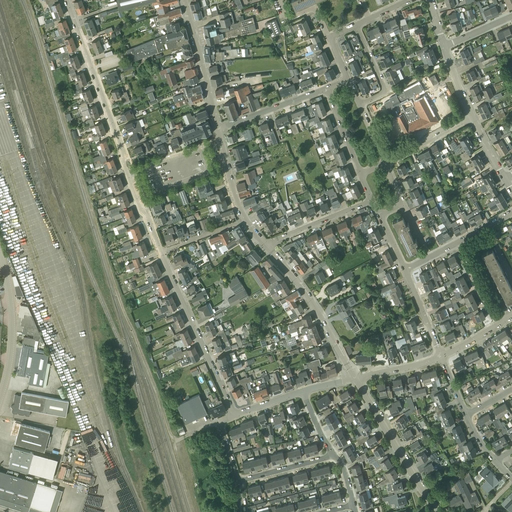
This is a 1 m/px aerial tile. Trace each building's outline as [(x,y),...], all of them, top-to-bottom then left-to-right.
[(157,1),(156,0),(116,0),(118,7),(119,12),(122,11),(136,7),(138,6),(150,3),(157,1)] [(157,9),(159,15),(169,12),(167,4),(179,1),(178,0),(161,0),(158,1),(153,2),(154,5),(159,4),(160,8),(157,9)] [(200,0),(198,1),(193,2),(190,3),(190,4),(191,6),(192,10),(203,6),(204,9),(208,8),(208,5),(204,6),(201,0),(200,0)] [(295,10),(312,3),(311,0),(291,0),(295,10)] [(498,10),(500,9),(498,3),(496,0),(492,0),(495,6),(498,10)] [(511,7),(511,0),(504,0),(506,2),(502,4),(501,2),(498,3),(500,9),(502,12),(505,11),(504,7),(507,5),(509,9),(511,7)] [(55,4),(54,2),(48,4),(51,12),(54,11),(62,9),(59,2),(55,4)] [(85,9),(84,5),(76,8),(78,14),(90,10),(89,8),(85,9)] [(499,13),(498,10),(495,6),(490,8),(493,16),(499,13)] [(169,12),(159,15),(153,17),(154,20),(156,27),(161,25),(161,24),(171,21),(171,19),(182,15),(181,8),(169,12)] [(208,8),(204,9),(194,12),(196,19),(206,16),(207,19),(212,17),(213,17),(211,11),(210,8),(208,8)] [(405,17),(414,14),(415,17),(422,14),(421,8),(417,10),(416,9),(408,11),(407,9),(402,11),(405,17)] [(490,8),(483,11),(487,19),(493,16),(490,8)] [(62,9),(54,11),(56,17),(54,18),(55,21),(60,19),(59,16),(64,15),(62,9)] [(228,12),(219,14),(222,26),(234,23),(232,11),(228,12)] [(455,13),(455,12),(452,13),(452,14),(448,15),(450,22),(453,21),(453,22),(450,23),(462,20),(460,14),(459,11),(455,13)] [(222,26),(216,27),(215,24),(204,27),(208,44),(221,41),(220,38),(238,34),(241,33),(241,35),(250,33),(249,25),(255,24),(253,17),(239,21),(239,22),(234,23),(222,26)] [(467,25),(470,24),(468,17),(464,19),(462,20),(450,23),(451,24),(450,24),(451,26),(452,28),(453,27),(453,30),(460,28),(460,29),(464,27),(463,24),(466,23),(467,25)] [(92,19),(84,22),(87,29),(97,25),(96,21),(95,18),(92,19)] [(389,21),(394,31),(399,29),(398,26),(395,18),(389,21)] [(60,19),(55,21),(45,25),(47,29),(49,28),(49,27),(52,26),(53,26),(54,26),(55,25),(57,24),(57,25),(57,29),(58,30),(68,26),(66,19),(61,21),(60,19)] [(265,23),(270,37),(281,33),(276,19),(265,23)] [(306,20),(298,23),(295,24),(298,30),(301,29),(308,26),(306,20)] [(383,24),(386,31),(387,31),(388,33),(388,34),(394,31),(389,21),(383,24)] [(165,25),(168,33),(181,29),(179,22),(174,24),(174,23),(165,25)] [(99,29),(97,25),(87,29),(90,36),(97,33),(100,32),(99,29)] [(57,39),(66,36),(66,33),(70,32),(68,26),(58,30),(60,35),(54,37),(55,40),(57,39)] [(311,32),(308,26),(301,29),(298,30),(300,36),(311,32)] [(378,40),(383,38),(378,26),(372,29),(377,39),(378,40)] [(403,31),(404,35),(413,32),(413,34),(412,35),(412,36),(413,37),(414,37),(417,37),(418,42),(419,44),(420,45),(421,45),(422,45),(423,45),(424,44),(424,43),(424,42),(424,41),(424,42),(424,41),(422,34),(424,34),(422,28),(415,30),(414,27),(408,29),(404,30),(403,31)] [(131,62),(131,61),(170,47),(180,44),(189,42),(188,38),(186,28),(181,29),(168,33),(167,34),(166,34),(167,36),(127,50),(131,62)] [(503,31),(506,39),(511,36),(511,34),(509,28),(503,31)] [(371,42),(377,39),(372,29),(366,32),(370,39),(371,42)] [(497,33),(500,41),(506,39),(503,31),(497,33)] [(314,43),(320,40),(318,34),(311,37),(314,43)] [(344,50),(353,45),(359,43),(358,40),(359,40),(356,35),(354,36),(357,41),(352,43),(351,40),(341,44),(344,50)] [(67,38),(66,36),(57,39),(59,44),(65,41),(67,45),(74,42),(72,36),(67,38)] [(104,40),(103,38),(92,42),(94,48),(101,45),(100,41),(104,40)] [(310,55),(318,51),(317,49),(323,46),(320,40),(314,43),(309,45),(312,51),(309,52),(310,55)] [(61,53),(58,54),(59,58),(69,54),(73,53),(72,50),(77,49),(74,42),(67,45),(60,48),(61,53)] [(170,47),(131,61),(131,62),(170,48),(171,51),(182,48),(184,53),(181,55),(182,58),(183,58),(184,59),(187,58),(186,57),(193,55),(189,42),(180,44),(170,47)] [(498,45),(496,42),(495,43),(498,50),(503,48),(501,43),(498,45)] [(107,49),(107,47),(105,43),(101,45),(94,48),(96,53),(107,49)] [(214,44),(205,46),(205,47),(204,47),(205,53),(219,51),(229,50),(230,50),(231,49),(230,45),(223,46),(223,47),(218,48),(215,48),(214,44)] [(356,52),(353,45),(344,50),(346,55),(354,52),(356,56),(362,53),(361,50),(356,52)] [(468,50),(472,49),(470,45),(463,48),(464,50),(460,52),(463,58),(470,55),(468,50)] [(422,60),(426,58),(434,54),(432,48),(424,51),(423,49),(416,52),(418,56),(420,55),(422,60)] [(227,53),(230,53),(230,50),(229,50),(219,51),(205,53),(204,53),(204,55),(206,61),(215,60),(215,59),(219,59),(220,59),(225,59),(225,55),(228,55),(227,53)] [(485,60),(483,56),(479,57),(477,53),(481,52),(480,50),(478,51),(474,52),(470,55),(463,58),(465,64),(474,60),(476,64),(481,61),(485,60)] [(319,54),(318,51),(310,55),(314,63),(318,61),(327,57),(325,51),(319,54)] [(393,58),(391,59),(388,53),(380,56),(381,59),(380,60),(383,67),(394,62),(393,58)] [(72,63),(79,60),(77,55),(70,57),(69,54),(59,58),(60,61),(61,60),(63,60),(64,62),(65,65),(72,63)] [(429,68),(427,65),(437,61),(434,54),(426,58),(428,63),(421,65),(423,70),(429,68)] [(485,60),(481,61),(483,65),(485,64),(486,67),(498,62),(495,55),(485,60)] [(316,72),(327,68),(327,67),(325,68),(324,66),(330,63),(327,57),(318,61),(320,67),(312,70),(313,73),(316,72)] [(188,66),(196,64),(194,58),(186,61),(183,62),(170,66),(164,69),(159,70),(161,74),(165,73),(170,85),(172,84),(177,82),(172,71),(178,69),(187,66),(188,66)] [(359,59),(356,60),(349,63),(352,69),(361,65),(359,59)] [(79,60),(72,63),(73,67),(69,68),(70,70),(69,70),(70,73),(75,71),(74,69),(81,66),(79,60)] [(131,62),(131,61),(131,62),(122,65),(124,71),(133,68),(131,62)] [(217,67),(222,65),(221,61),(215,62),(216,65),(213,66),(213,67),(209,68),(211,74),(218,72),(217,67)] [(390,66),(392,69),(385,72),(390,84),(398,80),(397,77),(397,76),(397,75),(398,74),(397,73),(396,73),(395,71),(403,68),(400,62),(390,66)] [(364,70),(361,65),(352,69),(354,74),(364,70)] [(478,79),(478,80),(482,78),(478,71),(477,71),(475,67),(471,69),(471,70),(466,73),(469,80),(476,77),(477,80),(478,79)] [(184,71),(187,79),(197,75),(198,75),(197,68),(184,71)] [(328,71),(327,68),(316,72),(317,75),(325,72),(328,79),(336,76),(333,69),(328,71)] [(313,85),(312,80),(315,79),(313,73),(312,70),(308,71),(308,72),(303,74),(308,87),(313,85)] [(77,77),(78,80),(85,77),(83,72),(76,74),(75,71),(70,73),(71,76),(72,76),(73,78),(77,77)] [(118,76),(116,71),(112,73),(114,76),(107,78),(109,85),(120,81),(118,76)] [(212,85),(215,84),(227,81),(225,74),(211,78),(212,85)] [(303,81),(300,82),(302,89),(308,87),(303,74),(300,75),(303,81)] [(185,86),(188,85),(191,84),(191,83),(199,81),(197,75),(187,79),(183,80),(185,86)] [(434,75),(429,77),(433,85),(438,82),(434,75)] [(82,88),(81,86),(87,83),(85,77),(78,80),(79,84),(76,85),(76,87),(75,88),(76,90),(82,88)] [(358,82),(360,88),(377,81),(370,84),(368,78),(365,79),(362,80),(358,82)] [(283,81),(285,87),(279,89),(282,96),(285,95),(291,93),(287,83),(286,80),(283,81)] [(378,83),(377,81),(360,88),(363,94),(369,91),(369,89),(373,88),(372,86),(378,83)] [(290,82),(287,83),(291,93),(296,91),(294,84),(291,85),(290,82)] [(434,116),(424,97),(420,99),(417,93),(422,91),(418,83),(403,91),(404,92),(397,96),(396,95),(389,98),(390,100),(384,103),(392,117),(397,114),(398,116),(396,117),(407,137),(414,134),(413,133),(426,127),(426,128),(438,122),(435,115),(434,116)] [(472,95),(483,90),(480,84),(477,85),(476,84),(473,85),(474,87),(470,89),(472,95)] [(189,88),(188,85),(185,86),(182,87),(184,93),(182,94),(173,97),(175,103),(175,102),(175,103),(182,100),(186,98),(187,98),(186,97),(194,94),(195,95),(201,93),(203,92),(200,85),(189,88)] [(262,91),(251,94),(251,93),(250,93),(249,91),(248,87),(247,85),(242,87),(238,88),(235,89),(236,94),(238,99),(239,102),(246,99),(247,101),(247,102),(253,99),(253,98),(261,95),(263,95),(262,91)] [(124,102),(129,100),(130,100),(127,91),(124,92),(122,87),(119,88),(112,91),(112,92),(114,95),(113,95),(114,98),(121,96),(124,102)] [(236,94),(235,89),(234,87),(228,89),(229,89),(227,89),(227,87),(223,88),(223,87),(219,89),(215,90),(217,97),(224,95),(225,97),(231,95),(236,94)] [(484,93),(487,99),(494,96),(490,87),(483,90),(484,93)] [(74,96),(78,95),(79,96),(83,94),(84,97),(92,94),(90,89),(83,91),(82,88),(76,90),(73,92),(74,96)] [(481,95),(484,93),(483,90),(472,95),(475,100),(482,97),(481,95)] [(487,99),(488,102),(498,97),(499,98),(503,96),(501,92),(494,96),(487,99)] [(191,104),(204,99),(201,93),(195,95),(188,98),(191,104)] [(87,105),(86,103),(94,100),(92,94),(84,97),(85,100),(81,102),(82,104),(80,105),(80,104),(78,105),(79,108),(87,105)] [(238,99),(233,101),(224,104),(227,111),(231,109),(235,107),(236,108),(239,107),(239,106),(241,103),(247,102),(247,101),(246,99),(239,102),(238,99)] [(251,111),(256,109),(253,99),(247,102),(249,107),(251,111)] [(322,101),(315,104),(311,105),(312,105),(310,106),(308,107),(310,113),(314,111),(324,107),(322,101)] [(478,107),(480,112),(491,107),(489,103),(485,104),(485,103),(478,107)] [(89,110),(90,114),(98,111),(96,105),(84,110),(85,112),(89,110)] [(239,116),(251,111),(249,107),(241,110),(240,106),(239,106),(239,107),(236,108),(235,107),(231,109),(227,111),(230,119),(239,116)] [(297,111),(300,118),(307,115),(307,114),(310,113),(308,107),(297,111)] [(310,122),(319,119),(318,116),(319,115),(320,116),(327,113),(324,107),(314,111),(316,117),(309,119),(310,122)] [(493,113),(495,116),(504,112),(502,109),(495,112),(492,107),(491,107),(480,112),(483,118),(491,115),(491,114),(493,113)] [(123,120),(134,116),(131,109),(121,113),(123,120)] [(208,116),(206,109),(197,113),(198,117),(195,118),(194,115),(191,116),(190,113),(186,114),(189,124),(195,121),(206,117),(208,116)] [(87,115),(88,118),(87,119),(88,120),(86,121),(87,124),(88,124),(93,122),(92,119),(100,116),(98,111),(90,114),(87,115)] [(294,120),(300,118),(297,111),(291,113),(294,120)] [(284,124),(290,122),(287,115),(281,117),(284,124)] [(206,117),(195,121),(197,126),(195,127),(194,125),(181,131),(186,143),(193,140),(194,140),(194,139),(196,139),(199,138),(201,137),(206,135),(207,135),(207,134),(208,134),(213,132),(208,120),(207,120),(206,117)] [(278,126),(284,124),(281,117),(275,119),(278,126)] [(321,124),(322,127),(331,123),(329,118),(322,120),(324,123),(321,124)] [(143,130),(140,123),(139,120),(133,122),(125,125),(127,131),(133,128),(133,130),(135,129),(136,132),(139,131),(143,130)] [(95,127),(97,130),(104,127),(102,122),(94,125),(93,122),(88,124),(89,127),(90,127),(91,129),(95,127)] [(268,131),(270,130),(267,122),(261,125),(263,132),(268,131)] [(331,123),(322,127),(318,128),(320,133),(318,134),(320,137),(325,135),(324,132),(327,131),(327,132),(333,129),(331,123)] [(508,132),(510,131),(511,129),(511,124),(508,127),(498,132),(496,128),(492,130),(493,132),(489,133),(493,140),(501,135),(501,136),(508,132)] [(98,133),(93,135),(92,136),(94,141),(100,139),(99,136),(106,133),(104,127),(97,130),(98,133)] [(166,133),(163,134),(166,142),(167,144),(172,142),(174,148),(180,145),(179,142),(183,140),(180,133),(181,132),(180,128),(171,131),(172,135),(173,135),(175,138),(171,139),(169,140),(166,133)] [(246,141),(252,139),(248,129),(228,135),(230,142),(238,139),(237,135),(238,135),(238,136),(244,134),(245,137),(244,137),(246,141)] [(278,143),(275,136),(273,130),(270,131),(270,130),(268,131),(268,132),(270,137),(273,145),(278,143)] [(140,141),(138,135),(137,133),(132,134),(133,136),(130,137),(133,144),(140,141)] [(166,142),(163,134),(159,136),(161,141),(155,143),(159,153),(166,151),(163,143),(166,142)] [(337,140),(334,134),(328,137),(326,137),(325,135),(320,137),(320,139),(320,140),(321,142),(326,141),(327,144),(326,144),(337,140)] [(454,151),(470,141),(469,139),(469,138),(468,137),(468,136),(467,136),(460,140),(461,143),(457,145),(454,141),(450,144),(452,148),(454,151)] [(506,139),(505,137),(502,138),(501,139),(494,143),(498,149),(507,144),(508,143),(506,139)] [(101,145),(102,148),(108,146),(106,140),(96,144),(97,146),(101,145)] [(324,145),(326,151),(325,151),(326,154),(332,152),(331,149),(339,146),(337,140),(326,144),(324,145)] [(142,146),(141,145),(134,148),(137,155),(141,153),(141,154),(145,153),(144,152),(151,150),(147,141),(144,143),(145,145),(142,146)] [(466,157),(469,155),(474,152),(471,148),(474,147),(473,146),(473,145),(472,144),(470,141),(454,151),(456,154),(465,148),(466,151),(463,153),(466,157)] [(439,148),(436,144),(431,147),(439,162),(443,159),(441,155),(442,154),(441,151),(439,148)] [(511,147),(510,149),(507,144),(498,149),(501,155),(508,151),(508,150),(509,150),(511,152),(511,151),(511,147)] [(246,150),(246,149),(244,145),(232,148),(235,156),(237,155),(238,159),(246,157),(244,151),(246,150)] [(108,146),(102,148),(99,150),(100,154),(92,157),(94,162),(97,161),(105,158),(103,155),(111,153),(108,146)] [(333,154),(334,157),(335,160),(345,156),(342,150),(333,154)] [(438,174),(432,162),(431,159),(433,157),(429,150),(423,153),(429,164),(431,168),(432,171),(435,175),(438,174)] [(423,161),(426,166),(429,164),(423,153),(418,156),(421,162),(423,161)] [(248,159),(248,161),(250,161),(251,164),(261,161),(259,155),(248,159)] [(469,164),(467,165),(468,168),(482,160),(480,157),(479,156),(479,155),(478,155),(471,159),(472,162),(469,164)] [(335,160),(336,162),(337,165),(347,162),(345,156),(335,160)] [(107,161),(106,158),(105,158),(97,161),(97,163),(94,164),(96,167),(102,165),(104,164),(106,168),(109,167),(115,164),(113,158),(107,161)] [(246,166),(248,166),(247,162),(248,161),(248,159),(235,163),(236,166),(236,167),(236,168),(237,169),(237,170),(246,167),(246,166)] [(482,160),(468,168),(470,171),(476,167),(477,170),(485,166),(484,165),(484,164),(484,163),(483,163),(482,160)] [(115,164),(109,167),(110,171),(107,172),(108,175),(118,171),(115,164)] [(406,168),(408,167),(406,164),(397,168),(400,175),(407,172),(406,168)] [(451,171),(448,165),(442,168),(445,174),(451,171)] [(350,173),(348,167),(341,169),(340,167),(337,168),(332,170),(333,173),(338,171),(340,177),(340,176),(340,177),(350,173)] [(416,183),(414,177),(422,173),(420,169),(417,171),(409,174),(410,177),(403,181),(406,187),(413,184),(414,186),(419,184),(417,182),(416,183)] [(245,182),(236,185),(239,193),(250,190),(248,184),(254,182),(253,178),(257,177),(255,170),(250,171),(245,173),(247,182),(245,183),(245,182)] [(432,171),(429,172),(428,173),(433,183),(437,181),(436,177),(435,175),(432,171)] [(338,185),(340,188),(349,184),(348,181),(352,179),(350,173),(340,177),(343,183),(338,185)] [(479,187),(493,179),(491,176),(490,175),(490,174),(489,174),(476,182),(479,187)] [(101,184),(102,184),(104,189),(110,187),(122,182),(120,177),(110,180),(109,177),(100,181),(101,184)] [(490,193),(495,190),(493,186),(496,185),(496,184),(496,183),(495,182),(494,182),(493,179),(479,187),(481,190),(484,188),(486,191),(487,190),(490,193)] [(207,192),(212,190),(211,186),(208,180),(193,186),(194,189),(199,187),(202,197),(204,197),(203,194),(207,193),(207,192)] [(239,193),(240,197),(253,194),(252,189),(257,187),(257,186),(255,181),(254,182),(248,184),(250,190),(239,193)] [(110,187),(113,192),(124,188),(122,182),(110,187)] [(412,198),(420,194),(419,190),(421,189),(422,187),(422,186),(423,185),(422,183),(419,184),(414,186),(413,187),(414,190),(408,192),(410,195),(411,195),(412,198)] [(347,195),(359,190),(356,184),(349,188),(350,190),(342,194),(343,197),(347,195)] [(361,195),(359,190),(347,195),(343,197),(344,199),(347,198),(348,198),(353,195),(354,198),(361,195)] [(490,193),(487,195),(490,199),(493,197),(495,200),(488,204),(489,207),(504,198),(501,192),(498,194),(495,190),(490,193)] [(214,194),(214,193),(206,196),(208,201),(212,199),(212,198),(217,196),(218,200),(224,198),(222,191),(214,194)] [(336,198),(334,195),(337,194),(335,191),(328,194),(333,207),(341,204),(338,197),(336,198)] [(117,203),(121,201),(128,198),(126,193),(115,197),(117,203)] [(421,202),(420,202),(423,200),(420,194),(412,198),(414,201),(413,202),(414,205),(421,202)] [(248,199),(243,201),(246,208),(251,206),(254,212),(257,211),(265,206),(271,206),(268,197),(259,201),(257,196),(248,199)] [(128,198),(121,201),(122,204),(118,206),(119,208),(130,204),(128,198)] [(508,204),(504,198),(489,207),(491,210),(498,205),(500,208),(508,204)] [(167,204),(166,204),(164,200),(160,201),(160,203),(154,206),(156,212),(163,210),(163,209),(165,209),(166,211),(175,208),(173,203),(168,205),(167,204)] [(220,209),(220,210),(228,207),(225,200),(215,204),(217,209),(216,209),(216,211),(212,212),(213,213),(214,215),(214,216),(217,214),(220,213),(219,210),(220,209)] [(314,207),(310,209),(307,201),(299,204),(302,210),(306,208),(309,216),(317,213),(314,207)] [(324,203),(323,201),(322,201),(319,202),(320,205),(323,211),(330,208),(327,202),(324,203)] [(475,202),(472,203),(475,207),(476,207),(477,209),(471,212),(474,216),(477,223),(483,220),(480,213),(479,212),(481,210),(476,201),(475,202)] [(268,216),(270,214),(269,211),(274,209),(272,205),(271,206),(265,206),(257,211),(258,213),(257,214),(261,220),(268,216)] [(425,210),(424,206),(416,210),(420,217),(427,213),(430,212),(431,215),(439,212),(437,206),(434,207),(435,207),(429,210),(428,208),(425,210)] [(291,209),(292,211),(294,214),(297,221),(303,219),(300,212),(298,208),(296,209),(295,209),(292,211),(291,209)] [(123,218),(126,217),(127,217),(134,214),(132,209),(120,213),(123,218)] [(220,214),(220,213),(217,214),(219,221),(224,219),(223,219),(235,215),(233,210),(221,213),(220,214)] [(294,214),(292,211),(287,213),(288,217),(291,224),(297,221),(294,214)] [(465,219),(462,214),(461,211),(458,212),(461,218),(455,220),(457,223),(462,232),(467,229),(462,220),(465,219)] [(172,219),(170,212),(158,217),(160,224),(167,221),(170,220),(171,223),(182,219),(180,214),(176,215),(176,217),(172,219)] [(124,222),(125,225),(136,220),(134,214),(127,217),(128,221),(124,222)] [(356,217),(362,231),(366,230),(371,218),(369,214),(366,215),(364,214),(361,216),(361,215),(356,217)] [(449,227),(446,222),(442,214),(439,216),(443,224),(444,224),(446,227),(446,229),(449,227)] [(262,222),(265,227),(274,222),(273,221),(274,220),(273,220),(276,218),(274,215),(271,216),(262,222)] [(393,221),(401,238),(410,233),(408,228),(410,226),(408,223),(406,224),(402,216),(393,221)] [(474,216),(468,219),(471,226),(477,223),(474,216)] [(363,235),(362,231),(356,217),(352,219),(354,225),(355,225),(356,229),(357,229),(360,236),(363,235)] [(200,230),(199,224),(196,226),(195,223),(194,220),(186,223),(188,226),(189,226),(192,234),(196,233),(196,232),(200,230)] [(349,235),(348,232),(350,231),(346,221),(342,223),(347,236),(349,235)] [(274,222),(265,227),(269,233),(278,227),(280,226),(278,222),(276,224),(276,223),(275,224),(274,222)] [(347,236),(342,223),(337,225),(341,235),(344,234),(345,237),(346,241),(347,241),(348,244),(350,244),(347,236)] [(456,227),(453,229),(456,235),(462,232),(457,223),(454,224),(456,227)] [(131,230),(133,234),(140,231),(138,225),(127,229),(128,232),(131,230)] [(184,237),(189,235),(187,228),(184,229),(183,227),(177,229),(176,226),(173,227),(175,234),(176,235),(178,234),(180,238),(184,236),(184,237)] [(225,237),(227,243),(233,239),(244,234),(244,233),(240,226),(230,231),(231,233),(228,235),(225,237)] [(164,235),(168,243),(175,241),(173,235),(175,234),(173,227),(167,230),(168,233),(164,235)] [(335,240),(334,240),(333,239),(336,237),(331,227),(327,229),(334,247),(337,246),(335,240)] [(447,230),(446,229),(446,227),(440,230),(441,233),(445,240),(451,237),(447,230)] [(326,241),(329,240),(330,243),(329,243),(331,248),(334,247),(327,229),(322,231),(326,241)] [(366,230),(362,231),(363,235),(365,241),(365,240),(380,233),(377,229),(368,233),(367,230),(366,230)] [(231,233),(230,231),(229,230),(218,234),(219,235),(209,239),(211,244),(214,243),(217,248),(218,248),(227,243),(225,237),(228,235),(231,233)] [(131,239),(132,241),(143,237),(140,231),(133,234),(134,238),(131,239)] [(317,248),(319,247),(325,245),(321,236),(318,238),(317,233),(312,235),(317,248)] [(373,247),(372,243),(382,238),(380,233),(365,240),(366,242),(365,243),(366,246),(366,247),(367,250),(373,247)] [(401,238),(404,245),(408,254),(414,252),(416,252),(415,251),(418,250),(415,244),(418,243),(416,239),(414,240),(410,233),(401,238)] [(445,240),(441,233),(436,236),(439,243),(445,240)] [(243,255),(249,251),(253,248),(248,240),(247,238),(245,235),(244,234),(233,239),(227,243),(218,248),(222,254),(224,253),(224,252),(228,249),(229,250),(241,242),(242,245),(244,249),(240,251),(243,255)] [(306,241),(306,242),(309,249),(314,247),(318,255),(320,254),(317,248),(312,235),(307,237),(308,239),(306,241)] [(306,241),(305,240),(304,237),(287,245),(286,245),(282,248),(283,248),(283,249),(284,250),(284,251),(285,251),(288,255),(299,247),(306,242),(306,241)] [(133,246),(134,248),(135,251),(146,247),(144,242),(133,246)] [(201,250),(203,255),(207,253),(207,251),(203,243),(199,245),(201,250)] [(137,257),(148,253),(146,247),(135,251),(132,253),(134,258),(137,257)] [(295,253),(299,250),(301,249),(299,247),(288,255),(291,259),(292,259),(297,255),(295,253)] [(254,249),(245,257),(253,266),(262,258),(259,255),(257,252),(257,253),(254,249)] [(496,257),(492,249),(482,254),(491,271),(500,266),(498,262),(500,261),(497,256),(496,257)] [(297,255),(292,259),(296,265),(301,260),(303,262),(306,259),(303,255),(299,250),(295,253),(297,255)] [(388,251),(382,254),(385,259),(391,257),(388,251)] [(183,266),(189,263),(188,263),(186,256),(183,258),(181,254),(174,257),(177,264),(181,262),(182,266),(183,266)] [(448,259),(450,264),(448,265),(450,268),(452,267),(455,266),(456,268),(459,266),(454,256),(448,259)] [(391,257),(385,259),(386,261),(380,264),(380,265),(376,267),(379,273),(384,270),(383,268),(387,265),(393,262),(391,257)] [(301,260),(296,265),(295,265),(299,269),(310,260),(308,258),(306,259),(303,262),(301,260)] [(313,264),(310,260),(299,269),(302,273),(313,264)] [(454,278),(453,275),(451,271),(449,272),(447,269),(443,261),(437,265),(440,272),(444,271),(446,275),(447,274),(450,280),(454,278)] [(143,265),(141,266),(135,268),(133,269),(135,273),(138,271),(139,273),(147,269),(149,273),(152,272),(159,268),(157,262),(146,267),(144,268),(143,265)] [(189,263),(183,266),(184,269),(178,272),(181,278),(188,274),(191,273),(191,272),(197,269),(196,266),(191,269),(189,263)] [(260,269),(263,266),(261,263),(250,270),(262,288),(266,286),(272,283),(273,283),(285,275),(274,263),(270,267),(269,268),(275,275),(267,280),(260,269)] [(329,263),(322,266),(324,270),(315,275),(318,281),(326,278),(329,276),(325,269),(330,266),(329,263)] [(500,266),(491,271),(499,287),(509,282),(507,279),(508,278),(506,273),(504,273),(500,266)] [(162,274),(159,268),(152,272),(154,275),(147,278),(150,283),(155,280),(154,278),(162,274)] [(436,268),(432,269),(419,274),(422,281),(431,278),(439,275),(436,268)] [(384,270),(379,273),(377,274),(379,279),(384,277),(387,284),(397,279),(394,272),(395,272),(394,269),(384,274),(383,271),(384,270)] [(340,276),(342,281),(350,277),(347,272),(340,276)] [(194,281),(198,278),(196,275),(193,277),(191,273),(188,274),(181,278),(184,283),(189,280),(191,283),(194,281)] [(16,275),(12,276),(14,286),(16,295),(23,296),(16,275)] [(437,286),(437,288),(439,287),(436,281),(441,279),(439,275),(431,278),(432,280),(423,284),(426,291),(434,287),(437,286)] [(242,284),(238,278),(237,276),(232,279),(234,281),(229,284),(236,295),(228,299),(232,306),(249,296),(242,284)] [(455,281),(458,287),(466,283),(465,280),(466,279),(464,276),(455,281)] [(198,278),(194,281),(195,285),(194,285),(194,284),(190,286),(191,287),(187,288),(190,295),(197,291),(196,288),(200,286),(199,284),(201,283),(198,278),(198,279),(198,278)] [(156,290),(160,288),(167,285),(164,279),(153,284),(154,286),(156,290)] [(272,283),(266,286),(267,288),(269,290),(272,289),(274,293),(281,289),(287,285),(284,280),(277,283),(277,284),(274,286),(273,283),(272,283)] [(511,288),(509,282),(499,287),(507,304),(511,301),(511,288)] [(335,283),(327,287),(331,295),(332,295),(331,295),(341,290),(343,290),(346,289),(344,286),(340,288),(339,286),(337,286),(335,283)] [(449,298),(450,299),(451,301),(460,296),(460,295),(460,293),(461,292),(461,293),(470,288),(469,285),(468,286),(466,283),(458,287),(455,288),(457,292),(454,293),(455,295),(449,298)] [(158,294),(159,296),(170,291),(167,285),(160,288),(162,292),(158,294)] [(290,291),(287,285),(281,289),(283,292),(280,294),(281,297),(284,295),(290,291)] [(390,289),(388,285),(379,290),(381,293),(390,289)] [(398,285),(391,289),(392,292),(390,293),(396,305),(404,302),(400,294),(401,293),(398,285)] [(196,294),(197,296),(192,299),(195,304),(206,299),(204,296),(207,294),(205,290),(202,291),(196,294)] [(289,310),(296,305),(294,301),(302,296),(298,290),(286,298),(287,301),(287,302),(289,306),(287,307),(289,310)] [(438,298),(441,297),(438,291),(435,292),(428,295),(430,301),(438,298)] [(464,298),(467,304),(475,300),(473,297),(474,296),(473,293),(464,298)] [(166,301),(168,305),(175,302),(172,296),(162,300),(163,303),(166,301)] [(287,301),(286,298),(285,298),(280,301),(279,300),(276,302),(278,306),(287,301),(287,302),(287,301)] [(433,307),(440,304),(438,298),(430,301),(433,307)] [(345,299),(337,303),(338,306),(337,307),(339,311),(349,306),(345,299)] [(475,300),(467,304),(470,310),(479,305),(477,302),(476,303),(475,300)] [(168,315),(167,312),(177,308),(175,302),(168,305),(169,308),(165,310),(166,311),(155,316),(156,320),(168,315)] [(197,308),(202,318),(211,314),(214,312),(210,302),(207,304),(197,308)] [(27,305),(20,304),(18,316),(22,316),(33,318),(27,305)] [(300,304),(291,309),(293,312),(289,315),(292,320),(297,317),(296,314),(297,313),(297,314),(304,310),(300,304)] [(353,306),(349,309),(343,311),(347,317),(343,320),(348,328),(348,329),(351,327),(354,332),(360,329),(352,315),(352,314),(350,311),(354,308),(353,306)] [(438,319),(449,315),(446,308),(443,310),(435,313),(438,319)] [(223,311),(214,316),(216,319),(223,315),(225,314),(223,311)] [(475,315),(478,321),(485,318),(482,311),(475,315)] [(166,318),(167,321),(174,318),(176,322),(182,318),(179,312),(166,318)] [(442,330),(447,328),(448,330),(454,328),(452,322),(452,321),(458,318),(457,315),(456,313),(449,317),(450,320),(440,324),(442,330)] [(310,315),(302,318),(303,320),(294,323),(287,325),(288,330),(296,327),(312,321),(310,315)] [(22,316),(20,324),(23,325),(37,327),(33,318),(22,316)] [(172,323),(174,327),(175,329),(185,325),(182,318),(176,322),(172,323)] [(217,322),(216,319),(205,324),(208,330),(215,327),(213,323),(217,322)] [(414,320),(407,323),(405,324),(407,330),(410,329),(417,327),(414,320)] [(217,332),(218,335),(224,332),(221,324),(215,327),(208,330),(210,336),(217,332)] [(306,334),(317,330),(315,324),(301,329),(302,335),(306,334)] [(22,333),(41,336),(37,327),(23,325),(22,333)] [(466,333),(461,325),(458,326),(462,335),(466,333)] [(176,334),(179,340),(190,335),(187,329),(176,334)] [(509,342),(511,340),(505,329),(497,334),(501,341),(503,344),(504,345),(509,342)] [(312,338),(319,335),(317,330),(306,334),(302,335),(305,341),(308,339),(312,338)] [(218,335),(219,337),(212,340),(215,346),(222,343),(228,340),(224,332),(218,335)] [(448,342),(456,338),(453,332),(445,336),(448,342)] [(35,352),(37,352),(38,341),(43,342),(41,336),(22,333),(34,335),(33,339),(24,337),(23,340),(22,340),(22,344),(36,347),(35,352)] [(491,338),(496,345),(501,341),(497,334),(491,338)] [(179,340),(182,346),(192,341),(190,335),(179,340)] [(235,337),(239,347),(243,345),(239,335),(237,336),(235,337)] [(312,338),(308,339),(305,341),(302,341),(303,344),(309,342),(310,345),(314,343),(314,344),(321,341),(319,335),(312,338)] [(289,338),(286,339),(287,342),(288,346),(297,343),(294,336),(289,338)] [(406,342),(406,340),(405,337),(395,341),(397,348),(400,347),(402,354),(410,351),(407,345),(402,346),(401,344),(406,342)] [(488,356),(490,355),(494,352),(493,351),(498,348),(496,345),(491,338),(483,343),(487,349),(484,350),(488,356)] [(414,353),(420,350),(417,341),(416,340),(410,342),(409,339),(406,340),(406,342),(407,345),(410,344),(414,353)] [(417,341),(420,350),(427,348),(425,341),(423,342),(422,339),(417,341)] [(394,341),(390,342),(386,343),(391,357),(396,355),(396,353),(397,353),(394,344),(395,344),(394,341)] [(252,342),(244,345),(246,350),(253,348),(252,342)] [(223,345),(222,343),(215,346),(217,351),(224,348),(225,351),(231,349),(230,345),(228,346),(226,343),(223,345)] [(352,352),(348,343),(343,345),(348,354),(352,352)] [(50,363),(47,363),(48,355),(37,352),(35,352),(36,347),(22,344),(17,375),(31,377),(30,384),(28,384),(46,387),(50,363)] [(172,354),(168,355),(166,356),(168,360),(181,354),(183,358),(185,357),(185,358),(197,352),(195,346),(182,352),(181,349),(174,352),(172,354)] [(320,357),(328,354),(325,347),(322,348),(318,350),(317,347),(309,350),(310,353),(313,352),(316,359),(317,358),(320,357)] [(479,355),(477,350),(470,353),(474,361),(477,368),(482,366),(483,368),(486,367),(481,353),(479,355)] [(220,363),(229,360),(228,358),(235,355),(234,351),(218,357),(220,363)] [(185,362),(187,364),(200,358),(197,352),(185,358),(187,361),(185,362)] [(467,363),(474,361),(470,353),(464,356),(467,363)] [(356,355),(356,356),(357,363),(371,362),(370,355),(368,355),(356,355)] [(457,370),(464,367),(465,369),(467,368),(462,358),(460,359),(459,359),(453,361),(455,366),(457,370)] [(312,367),(317,365),(320,364),(319,359),(306,363),(308,368),(309,367),(309,368),(312,367)] [(229,360),(220,363),(222,369),(239,363),(238,360),(229,363),(229,360)] [(241,363),(239,363),(222,369),(224,375),(232,372),(231,370),(242,366),(241,363)] [(325,366),(327,371),(327,372),(336,369),(334,363),(325,366)] [(318,370),(317,365),(312,367),(316,380),(320,378),(321,380),(329,378),(329,377),(327,372),(327,371),(322,373),(322,372),(320,373),(318,370)] [(282,386),(285,385),(286,389),(293,387),(290,376),(292,375),(289,367),(284,369),(288,379),(283,381),(283,379),(280,380),(282,386)] [(507,369),(508,370),(503,373),(508,380),(510,379),(511,381),(511,380),(511,370),(510,367),(507,369)] [(336,369),(327,372),(329,377),(338,374),(336,369)] [(432,393),(438,390),(437,387),(435,381),(436,381),(435,379),(438,378),(436,370),(429,372),(431,380),(432,383),(433,388),(430,389),(432,393)] [(306,382),(305,379),(308,378),(306,371),(298,374),(299,377),(296,378),(298,385),(306,382)] [(423,382),(424,385),(432,383),(431,380),(429,372),(422,374),(424,381),(423,382)] [(494,374),(501,386),(506,384),(505,382),(508,380),(503,373),(498,375),(498,374),(496,374),(494,374)] [(496,377),(493,379),(488,381),(493,389),(495,387),(496,389),(501,386),(494,374),(494,375),(496,377)] [(245,383),(249,382),(252,381),(250,376),(248,377),(248,376),(246,377),(239,380),(239,379),(237,375),(234,377),(230,379),(227,381),(230,387),(237,384),(237,383),(240,382),(241,385),(242,384),(245,383)] [(415,376),(408,377),(409,384),(410,388),(411,390),(411,393),(412,395),(412,397),(413,401),(417,400),(416,397),(420,396),(420,399),(423,398),(423,396),(421,389),(414,390),(413,384),(417,384),(415,376)] [(411,390),(410,388),(409,384),(402,386),(401,379),(393,381),(394,385),(392,386),(393,390),(395,390),(396,394),(407,392),(407,391),(411,390)] [(480,383),(486,394),(491,392),(490,390),(493,389),(488,381),(487,379),(483,381),(483,382),(480,383)] [(248,389),(245,383),(242,384),(243,386),(239,388),(232,391),(235,397),(242,394),(242,395),(246,393),(245,390),(248,389)] [(269,395),(266,387),(266,388),(264,383),(261,385),(258,386),(258,385),(258,386),(262,397),(269,395)] [(281,391),(279,384),(279,383),(276,384),(272,386),(274,393),(281,391)] [(379,390),(380,393),(379,393),(380,398),(387,396),(388,398),(392,397),(390,391),(389,385),(385,386),(385,384),(381,384),(381,383),(376,384),(378,390),(379,390)] [(477,385),(478,387),(474,389),(472,386),(478,397),(480,396),(481,397),(486,394),(480,383),(477,385)] [(256,400),(262,397),(258,386),(255,386),(255,387),(252,388),(254,392),(253,392),(256,400)] [(478,397),(472,386),(467,389),(470,395),(467,396),(471,403),(476,400),(475,399),(478,397)] [(339,395),(338,394),(336,396),(334,393),(331,395),(334,399),(335,402),(338,400),(342,398),(344,401),(352,396),(349,392),(348,390),(339,395)] [(438,390),(432,393),(429,394),(430,396),(433,395),(436,401),(444,398),(441,392),(439,393),(438,390)] [(13,413),(16,414),(18,412),(19,414),(23,415),(24,414),(26,415),(29,416),(30,410),(65,416),(68,401),(26,393),(21,392),(21,396),(14,395),(13,402),(14,404),(11,406),(12,408),(11,411),(13,413)] [(214,392),(211,393),(220,414),(223,413),(223,412),(226,411),(221,400),(219,401),(214,392)] [(218,415),(220,414),(211,393),(211,394),(207,396),(210,402),(208,403),(209,404),(206,406),(210,413),(212,412),(214,416),(217,415),(218,415)] [(195,419),(196,418),(208,413),(199,394),(177,405),(185,423),(192,420),(191,420),(195,418),(195,419)] [(322,397),(325,404),(334,399),(331,395),(331,394),(328,395),(327,394),(322,397)] [(320,407),(325,404),(322,397),(316,400),(320,407)] [(447,404),(444,398),(436,401),(438,405),(434,407),(436,412),(441,409),(440,407),(447,404)] [(402,406),(399,400),(391,403),(393,402),(394,405),(389,407),(392,415),(400,412),(398,408),(402,406)] [(347,406),(351,412),(358,408),(355,402),(347,406)] [(294,405),(289,407),(292,413),(300,410),(297,403),(295,404),(294,404),(294,405)] [(503,413),(509,410),(505,403),(499,406),(503,413)] [(502,426),(502,425),(501,422),(499,419),(504,415),(503,413),(499,406),(493,410),(496,414),(493,415),(499,427),(502,426)] [(415,410),(414,407),(404,413),(406,416),(415,410)] [(443,412),(441,409),(436,412),(438,416),(436,417),(438,421),(440,420),(451,416),(449,409),(443,412)] [(280,414),(277,415),(273,417),(275,421),(271,423),(273,435),(272,428),(284,424),(282,419),(286,418),(285,415),(283,411),(279,412),(280,414)] [(335,419),(330,411),(325,414),(326,416),(325,417),(328,423),(335,419)] [(273,435),(271,423),(271,424),(266,425),(264,421),(267,420),(264,412),(257,415),(260,423),(262,427),(263,427),(264,431),(265,432),(265,431),(266,436),(273,435)] [(353,414),(351,415),(345,419),(348,423),(355,419),(358,423),(365,419),(361,413),(354,417),(353,414)] [(499,427),(493,415),(490,417),(488,414),(483,417),(486,423),(492,420),(493,423),(494,423),(497,428),(499,427)] [(295,415),(293,416),(289,418),(290,420),(291,424),(296,422),(297,426),(305,422),(302,416),(296,418),(295,415)] [(451,416),(440,420),(444,429),(447,428),(453,425),(452,423),(454,422),(451,416)] [(407,423),(403,417),(396,421),(400,427),(407,423)] [(486,423),(483,417),(477,420),(481,426),(486,423)] [(332,428),(334,430),(339,427),(335,419),(328,423),(331,428),(332,428)] [(249,430),(255,428),(252,420),(246,422),(249,430)] [(15,443),(44,451),(49,431),(15,422),(14,426),(13,426),(12,427),(13,427),(13,428),(12,432),(17,433),(15,443)] [(241,423),(241,426),(244,434),(244,432),(249,430),(246,422),(241,423)] [(365,437),(366,437),(365,434),(371,430),(368,424),(365,426),(363,423),(359,426),(364,433),(356,438),(358,441),(365,437)] [(407,439),(414,435),(413,434),(418,430),(415,425),(414,426),(411,428),(403,433),(407,439)] [(454,428),(453,425),(447,428),(449,433),(453,431),(455,435),(462,431),(460,425),(454,428)] [(241,426),(236,428),(238,436),(244,434),(241,426)] [(502,426),(499,427),(501,432),(498,433),(500,437),(498,439),(502,445),(507,442),(504,437),(507,435),(506,434),(502,426)] [(304,439),(307,438),(306,435),(310,433),(307,427),(299,430),(301,434),(299,435),(301,440),(304,439)] [(334,434),(337,439),(344,436),(339,427),(334,430),(335,433),(334,434)] [(238,436),(236,428),(230,430),(233,438),(238,436)] [(458,443),(464,441),(463,439),(465,438),(462,431),(455,435),(458,443)] [(425,438),(422,433),(417,437),(418,439),(410,444),(414,451),(421,446),(419,442),(425,438)] [(343,447),(348,444),(344,436),(337,439),(340,445),(341,444),(343,447)] [(369,438),(370,438),(367,440),(370,446),(378,441),(376,437),(375,438),(373,436),(369,438)] [(362,443),(367,440),(365,437),(358,441),(361,445),(363,444),(362,443)] [(496,449),(502,445),(498,439),(492,442),(496,449)] [(465,444),(464,441),(458,443),(460,449),(462,452),(465,451),(473,447),(471,441),(465,444)] [(351,442),(348,444),(343,447),(344,449),(343,450),(346,456),(352,452),(354,451),(355,450),(351,442)] [(316,444),(310,445),(313,454),(319,452),(316,444)] [(307,456),(313,454),(310,445),(304,447),(307,456)] [(373,463),(379,459),(378,457),(385,452),(381,446),(374,451),(377,456),(369,461),(370,465),(373,463)] [(13,447),(8,466),(52,477),(57,457),(13,447)] [(428,458),(424,452),(427,450),(425,447),(420,451),(421,453),(420,453),(420,454),(417,456),(420,462),(428,458)] [(474,449),(473,447),(465,451),(467,454),(463,455),(466,461),(471,459),(470,456),(476,454),(475,451),(476,451),(475,449),(474,449)] [(294,450),(296,459),(302,457),(300,448),(294,450)] [(290,460),(296,459),(294,450),(288,452),(290,460)] [(354,451),(352,452),(346,456),(349,461),(356,458),(357,460),(358,460),(366,456),(365,453),(357,457),(354,451)] [(277,453),(279,462),(285,460),(283,452),(277,453)] [(273,464),(279,462),(277,453),(271,455),(273,464)] [(260,458),(262,467),(268,465),(266,456),(260,458)] [(353,473),(355,473),(361,471),(360,468),(364,467),(362,461),(368,458),(366,456),(358,460),(359,465),(352,467),(353,473)] [(437,456),(431,460),(433,462),(424,467),(427,474),(435,469),(433,466),(440,462),(437,456)] [(248,459),(248,461),(251,470),(256,468),(254,459),(253,457),(248,459)] [(379,459),(373,463),(376,468),(381,465),(383,469),(392,464),(391,461),(390,462),(388,458),(385,460),(383,457),(379,459)] [(256,468),(262,467),(260,458),(254,459),(256,468)] [(251,470),(248,461),(242,463),(245,471),(251,470)] [(329,466),(323,467),(325,476),(331,474),(329,466)] [(500,481),(496,476),(493,474),(494,474),(493,473),(493,474),(486,467),(486,466),(480,472),(487,480),(481,486),(488,492),(487,492),(499,480),(500,481)] [(325,476),(323,467),(317,469),(319,477),(325,476)] [(376,487),(386,484),(392,482),(390,479),(398,475),(396,472),(397,471),(395,468),(386,473),(389,477),(383,481),(376,485),(376,487)] [(313,479),(319,477),(317,469),(311,470),(313,479)] [(0,503),(26,511),(48,511),(56,489),(37,483),(0,470),(0,503)] [(354,476),(356,482),(364,480),(361,471),(355,473),(356,476),(354,476)] [(76,483),(88,486),(91,475),(79,472),(76,483)] [(300,473),(303,482),(309,480),(306,472),(300,473)] [(474,492),(471,494),(466,484),(472,481),(470,476),(468,472),(461,475),(462,478),(456,482),(456,481),(451,483),(453,486),(450,488),(452,492),(455,490),(457,495),(449,500),(453,507),(463,502),(463,501),(464,500),(468,507),(479,501),(474,492)] [(292,476),(294,484),(303,482),(300,473),(294,475),(295,476),(292,476)] [(282,478),(285,486),(290,485),(288,476),(282,478)] [(279,488),(285,486),(282,478),(276,480),(279,488)] [(360,491),(366,489),(369,488),(366,479),(364,480),(356,482),(358,488),(359,488),(360,491)] [(273,490),(279,488),(276,480),(271,481),(273,490)] [(267,491),(273,490),(271,481),(265,483),(267,491)] [(392,482),(386,484),(387,487),(386,487),(388,494),(403,489),(401,482),(393,485),(392,482)] [(254,486),(256,494),(262,493),(260,484),(254,486)] [(256,494),(254,486),(248,487),(250,496),(256,494)] [(368,498),(366,489),(360,491),(361,494),(359,494),(361,500),(368,498)] [(334,493),(336,501),(342,500),(339,491),(334,493)] [(510,511),(511,509),(511,492),(502,503),(510,511)] [(330,503),(336,501),(334,493),(328,494),(330,503)] [(330,503),(328,494),(322,496),(324,504),(330,503)] [(398,498),(396,498),(395,494),(383,498),(384,501),(388,500),(389,504),(394,503),(395,509),(405,506),(404,503),(407,502),(405,496),(398,498)] [(309,496),(310,499),(312,508),(318,506),(315,495),(309,496)] [(365,509),(371,507),(373,506),(372,501),(374,501),(373,497),(368,498),(361,500),(363,506),(364,506),(365,509)] [(310,499),(304,500),(306,509),(312,508),(310,499)] [(306,509),(304,500),(298,502),(300,511),(306,509)] [(293,503),(287,505),(288,511),(294,511),(295,511),(293,503)]
